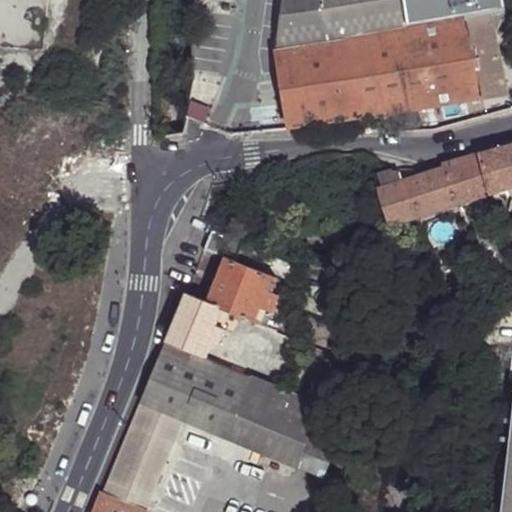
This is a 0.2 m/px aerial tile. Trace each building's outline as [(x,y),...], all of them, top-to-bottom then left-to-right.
[(281,0),(278,51),(348,41),(348,37),(470,17),(484,13),(481,0),(281,0)] [(492,12),(503,10),(506,10),(504,0),(481,0),(484,13),(492,12)] [(492,12),(495,33),(506,31),(503,10),(492,12)] [(470,17),(483,96),(505,92),(495,33),(492,12),(484,13),(470,17)] [(361,117),(364,117),(383,113),(401,110),(483,96),(470,17),(348,37),(348,41),(360,114),(361,117)] [(292,125),(302,123),(360,114),(348,41),(278,51),(289,125),(292,125)] [(383,113),(385,125),(400,121),(403,119),(401,110),(383,113)] [(364,117),(366,132),(385,125),(383,113),(364,117)] [(496,195),(511,189),(511,147),(484,155),(496,195)] [(441,169),(454,209),(496,195),(484,155),(440,167),(441,169)] [(441,169),(402,185),(381,193),(378,194),(391,230),(454,209),(441,169)] [(381,193),(402,185),(399,178),(392,179),(392,176),(388,177),(378,181),(381,193)] [(244,243),(213,230),(204,252),(225,260),(226,258),(236,262),(240,254),(244,243)] [(251,247),(244,243),(240,254),(246,257),(251,247)] [(225,260),(206,304),(220,309),(226,311),(253,323),(259,310),(263,312),(270,315),(278,297),(271,294),(266,291),(272,278),(266,275),(236,262),(226,258),(225,260)] [(268,269),(266,275),(272,278),(277,281),(280,274),(268,269)] [(266,291),(271,294),(277,281),(272,278),(266,291)] [(206,304),(186,295),(165,344),(200,358),(206,344),(211,346),(216,348),(224,330),(218,327),(214,325),(220,309),(206,304)] [(226,311),(220,309),(214,325),(218,327),(226,311)] [(253,323),(258,325),(263,312),(259,310),(253,323)] [(200,358),(165,344),(141,403),(184,420),(224,437),(236,410),(248,379),(206,360),(200,358)] [(206,344),(200,358),(206,360),(211,346),(206,344)] [(333,450),(345,418),(248,379),(236,410),(333,450)] [(511,511),(511,396),(498,511),(511,511)] [(184,420),(141,403),(131,426),(173,444),(184,420)] [(323,477),(333,450),(236,410),(224,437),(323,477)] [(144,511),(173,444),(131,426),(102,496),(140,511),(144,511)] [(140,511),(102,496),(95,511),(140,511)]
